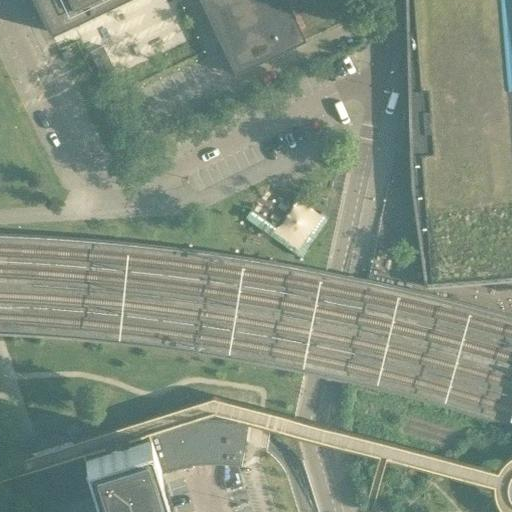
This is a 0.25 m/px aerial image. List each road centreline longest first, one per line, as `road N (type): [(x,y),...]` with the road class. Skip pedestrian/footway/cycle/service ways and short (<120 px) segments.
road 1 (residential): [(379,69),(195,160),(84,169),(4,0)]
road 2 (residential): [(379,69),(309,408),(331,511)]
